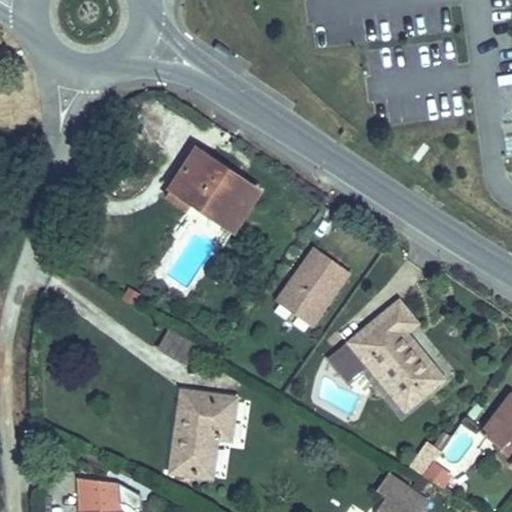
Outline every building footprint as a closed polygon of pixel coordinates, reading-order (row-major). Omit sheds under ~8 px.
[(220,166),(196,150),(194,154),(218,170),(220,166)] [(257,192),(220,166),(218,170),(194,154),(172,188),(191,201),(233,229),(257,192)] [(186,209),(191,201),(172,188),(167,196),(186,209)] [(314,247),(275,301),(311,326),(350,273),(314,247)] [(416,324),(399,303),(365,330),(381,349),(403,331),(405,333),(416,324)] [(184,365),(196,345),(168,328),(156,348),(184,365)] [(438,383),(420,360),(424,356),(405,333),(403,331),(381,349),(365,330),(330,359),(348,379),(368,362),(406,409),(438,383)] [(442,379),(424,356),(420,360),(438,383),(442,379)] [(184,422),(188,393),(183,392),(178,421),(184,422)] [(230,439),(235,399),(188,393),(184,422),(178,421),(174,455),(172,471),(211,477),(216,437),(230,439)] [(511,394),(482,434),(501,449),(505,445),(511,450),(511,461),(511,462),(511,463),(511,394)] [(511,462),(511,461),(511,450),(505,445),(501,449),(492,460),(505,471),(506,469),(511,462)] [(434,461),(436,459),(424,450),(415,462),(427,471),(434,461)] [(452,475),(434,461),(427,471),(424,476),(443,488),(452,475)] [(415,511),(426,497),(389,472),(376,491),(388,499),(407,511),(415,511)] [(407,511),(388,499),(378,511),(407,511)]
